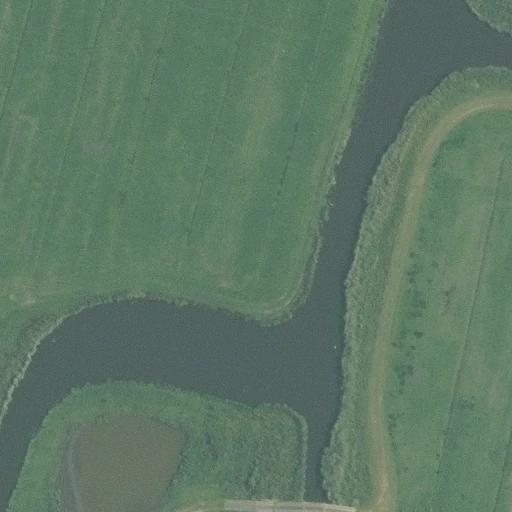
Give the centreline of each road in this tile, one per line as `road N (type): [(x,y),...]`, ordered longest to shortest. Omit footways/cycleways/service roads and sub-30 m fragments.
road 1 (track): [(371,511),(378,509),(376,342),(406,205),(429,154),(477,104),(511,103)]
road 2 (track): [(202,511),(222,505),(328,511)]
